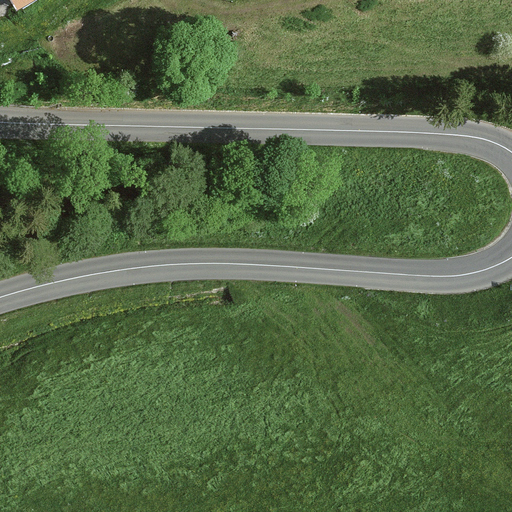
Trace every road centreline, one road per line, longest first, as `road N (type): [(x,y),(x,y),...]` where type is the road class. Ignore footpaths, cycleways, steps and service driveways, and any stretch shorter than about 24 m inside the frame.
road 1 (secondary): [(0,297),(167,265),(457,276),(511,256)]
road 2 (secondary): [(511,152),(451,134),(0,122)]
road 3 (track): [(326,0),(214,20),(187,16),(168,0)]
